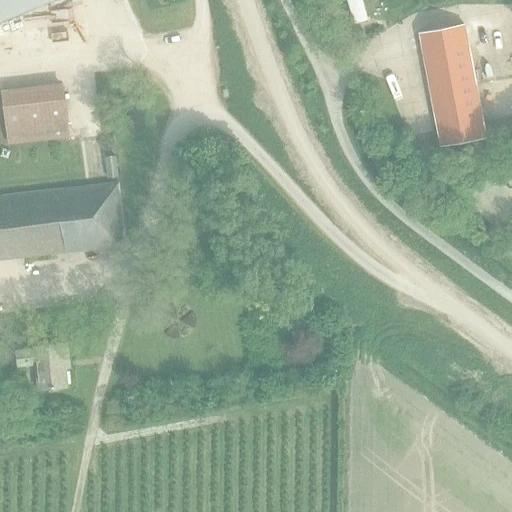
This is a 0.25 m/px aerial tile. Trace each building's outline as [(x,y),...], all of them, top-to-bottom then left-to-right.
[(0,0),(0,23),(55,0),(0,0)] [(362,0),(347,0),(354,25),(368,21),(362,0)] [(511,117),(482,124),(464,25),(420,33),(441,146),(476,139),(477,137),(511,130),(511,117)] [(363,30),(353,32),(355,41),(365,39),(363,30)] [(64,88),(1,95),(7,141),(69,133),(64,88)] [(115,156),(106,157),(108,178),(117,177),(115,156)] [(0,258),(125,244),(118,183),(0,196),(0,258)] [(36,364),(39,390),(67,387),(64,361),(68,360),(66,344),(34,347),(34,350),(16,351),(18,366),(36,364)]
